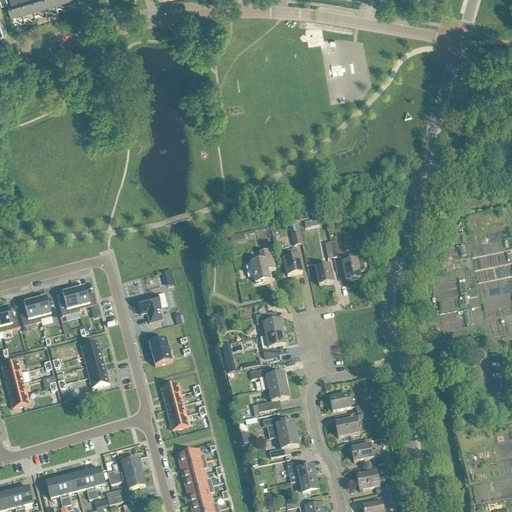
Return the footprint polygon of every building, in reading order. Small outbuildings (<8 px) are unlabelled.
[(10,0),(11,3),(7,4),(12,20),(16,19),(21,21),(25,20),(23,16),(27,15),(32,18),(36,17),(34,13),(38,12),(42,15),(43,15),(46,14),(45,10),(49,9),(53,11),(53,12),(57,11),(56,7),(60,6),(64,8),(68,7),(67,3),(71,2),(75,5),(79,4),(78,0),(83,0),(86,2),(90,1),(89,0),(10,0)] [(294,249),(296,248),(302,247),(299,235),(291,237),(294,249)] [(331,245),(334,261),(340,259),(336,244),(331,245)] [(328,262),(334,261),(331,245),(324,246),(328,262)] [(290,254),(282,256),(284,262),(287,279),(302,276),(298,259),(297,252),(290,254)] [(274,268),(271,254),(260,256),(262,264),(251,267),(251,265),(243,266),(246,280),(254,278),(256,286),(269,283),(266,270),(274,268)] [(357,263),(355,257),(347,259),(343,259),(341,261),(342,266),(346,283),(360,281),(359,274),(365,272),(363,262),(357,263)] [(323,270),(322,263),(314,265),(316,275),(319,288),(333,286),(330,268),(323,270)] [(85,290),(74,293),(79,313),(90,310),(96,308),(93,296),(87,298),(85,290)] [(64,304),(58,306),(62,320),(80,315),(79,313),(74,293),(62,296),(64,304)] [(157,298),(137,303),(141,317),(147,316),(150,326),(162,323),(160,312),(161,312),(157,298)] [(47,300),(36,303),(41,323),(52,320),(47,300)] [(26,316),(20,318),(23,330),(25,330),(36,327),(41,325),(41,323),(36,303),(24,306),(26,316)] [(8,311),(0,312),(0,327),(2,336),(20,331),(16,319),(10,321),(8,311)] [(226,332),(222,316),(213,318),(217,334),(226,332)] [(270,316),(255,319),(257,328),(255,328),(257,341),(260,340),(265,339),(284,335),(281,322),(272,324),(270,316)] [(265,339),(260,340),(262,353),(264,361),(279,358),(277,350),(286,348),(284,335),(265,339)] [(83,360),(102,355),(99,344),(81,349),(83,360)] [(152,359),(169,355),(166,344),(149,348),(152,359)] [(229,345),(223,347),(230,373),(236,372),(229,345)] [(104,366),(102,355),(83,360),(86,370),(104,366)] [(155,370),(172,366),(169,355),(152,359),(155,370)] [(19,365),(1,370),(4,380),(22,376),(19,365)] [(107,376),(104,366),(86,370),(89,381),(107,376)] [(267,372),(250,375),(252,383),(259,381),(262,394),(268,393),(286,389),(284,376),(269,379),(267,372)] [(22,376),(4,380),(7,391),(25,386),(22,376)] [(107,376),(89,381),(92,392),(110,387),(107,376)] [(25,386),(7,391),(9,402),(28,397),(25,386)] [(163,402),(181,398),(179,387),(160,392),(163,402)] [(286,389),(268,393),(271,405),(257,408),(258,415),(276,412),(274,405),(289,401),(286,389)] [(28,397),(9,402),(12,412),(30,408),(28,397)] [(184,408),(181,398),(163,402),(166,413),(184,408)] [(332,415),(351,411),(348,398),(330,402),(332,415)] [(370,413),(372,413),(370,406),(356,409),(357,416),(370,413)] [(184,408),(166,413),(169,424),(187,419),(184,408)] [(372,421),(371,418),(370,413),(357,416),(359,423),(372,421)] [(187,419),(169,424),(172,434),(190,429),(187,419)] [(278,440),(296,437),(294,424),(279,427),(278,421),(263,424),(264,430),(267,430),(269,442),(278,440)] [(338,441),(359,437),(356,422),(335,426),(338,441)] [(246,445),(252,442),(249,434),(243,437),(246,445)] [(296,437),(278,440),(281,453),(269,455),(271,462),(285,459),(284,452),(299,449),(296,437)] [(371,454),(370,448),(351,452),(354,465),(373,461),(380,460),(378,453),(371,454)] [(178,458),(181,467),(182,467),(183,470),(206,464),(204,457),(199,459),(198,453),(178,458)] [(394,457),(382,459),(383,467),(395,465),(394,457)] [(110,484),(142,475),(138,462),(121,466),(124,476),(121,477),(121,476),(114,477),(114,475),(108,476),(110,484)] [(208,471),(206,464),(183,470),(184,474),(183,474),(185,483),(205,478),(203,472),(208,471)] [(299,485),(317,481),(317,479),(316,480),(313,469),(303,471),(302,464),(287,467),(290,484),(293,486),(299,485)] [(87,475),(94,502),(98,501),(96,494),(95,494),(94,491),(105,488),(100,472),(87,475)] [(89,503),(94,502),(87,475),(73,479),(77,495),(88,493),(89,496),(87,496),(89,503)] [(142,475),(110,484),(111,488),(123,485),(123,484),(126,483),(129,493),(145,489),(142,475)] [(386,495),(392,494),(398,493),(400,492),(397,477),(390,479),(385,481),(378,482),(376,475),(356,479),(360,494),(375,490),(377,497),(386,495)] [(185,483),(187,492),(189,491),(190,495),(212,489),(211,484),(211,482),(206,483),(205,478),(185,483)] [(68,498),(77,495),(73,479),(60,482),(67,509),(72,508),(70,501),(69,501),(68,498)] [(298,505),(310,503),(308,496),(319,494),(316,483),(318,483),(317,481),(299,485),(301,493),(296,494),(298,505)] [(62,510),(67,509),(60,482),(46,486),(50,502),(61,500),(62,503),(60,503),(62,510)] [(189,499),(191,507),(211,502),(210,497),(214,496),(212,489),(190,495),(191,498),(189,499)] [(15,494),(19,511),(23,511),(23,510),(33,507),(28,490),(15,494)] [(19,511),(15,494),(2,497),(5,511),(13,511),(16,511),(15,511),(19,511)] [(114,501),(113,495),(107,497),(110,509),(127,504),(126,498),(114,501)] [(363,511),(382,511),(392,510),(390,499),(374,502),(375,507),(363,510),(363,511)] [(218,511),(217,506),(212,508),(211,502),(191,507),(192,511),(218,511)] [(322,511),(321,507),(311,510),(310,503),(298,505),(289,507),(286,508),(286,511),(291,511),(297,511),(299,511),(322,511)]
